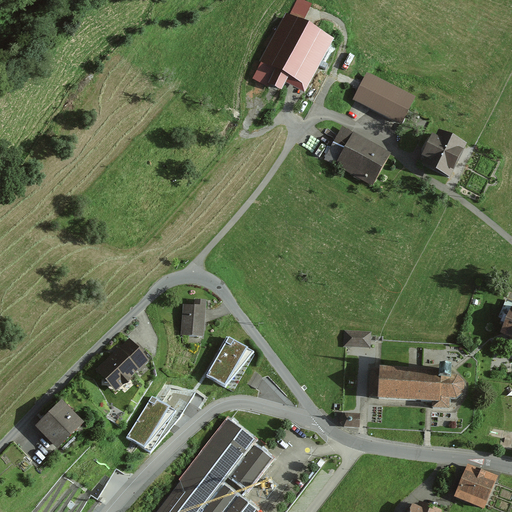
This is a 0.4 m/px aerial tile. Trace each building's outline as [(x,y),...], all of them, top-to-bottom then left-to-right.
[(307,0),(295,0),(292,12),(306,17),(312,1),(307,0)] [(334,40),(286,14),(259,63),(275,72),(268,84),(283,92),(286,85),(305,95),(334,40)] [(367,74),(353,101),(403,127),(416,99),(367,74)] [(343,128),(324,160),(373,188),(392,155),(343,128)] [(439,132),(422,167),(450,181),(467,147),(439,132)] [(511,304),(507,302),(499,319),(506,322),(500,335),(511,340),(511,304)] [(205,338),(207,306),(183,304),(181,336),(205,338)] [(373,325),(349,325),(349,341),(353,341),(373,341),(373,336),(373,325)] [(228,340),(207,378),(232,391),(253,354),(228,340)] [(116,392),(148,362),(129,341),(96,372),(116,392)] [(377,397),(444,398),(444,405),(458,405),(458,395),(465,396),(474,391),(474,380),(468,371),(459,371),(459,361),(446,360),(446,366),(377,364),(377,397)] [(152,398),(127,439),(151,453),(176,412),(152,398)] [(62,402),(36,429),(58,451),(84,424),(62,402)] [(346,413),(341,417),(342,423),(345,428),(361,428),(362,414),(346,413)] [(254,511),(223,487),(230,477),(249,491),(271,462),(253,448),(257,443),(228,421),(178,486),(207,508),(203,511),(254,511)] [(455,498),(484,510),(497,480),(468,468),(455,498)]
